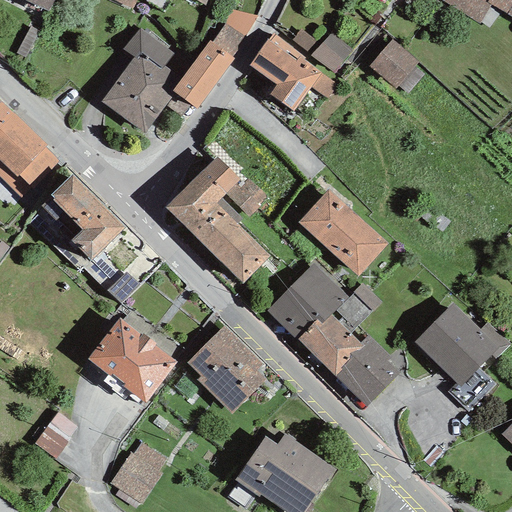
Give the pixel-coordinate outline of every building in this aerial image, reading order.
[(48,0),(16,0),(43,12),(48,0)] [(133,0),(102,0),(128,11),(133,0)] [(511,0),(439,0),(468,17),(477,0),(511,20),(511,0)] [(224,63),(252,19),(229,13),(204,47),(224,63)] [(167,56),(134,32),(118,52),(129,61),(95,104),(136,136),(166,97),(162,95),(167,89),(157,81),(163,74),(157,69),(167,56)] [(346,53),(326,38),(317,49),(296,33),(287,44),(328,76),(346,53)] [(204,47),(201,45),(167,89),(162,95),(166,97),(185,112),(224,63),(204,47)] [(386,45),(364,69),(385,88),(407,64),(386,45)] [(290,66),(262,46),(244,70),(269,88),(261,99),(285,116),(306,87),(325,101),(333,90),(293,61),(290,66)] [(38,159),(0,120),(0,175),(11,186),(38,159)] [(205,163),(155,211),(229,285),(256,259),(201,204),(224,182),(205,163)] [(107,231),(57,179),(38,198),(72,232),(61,242),(78,259),(107,231)] [(378,247),(321,196),(292,228),(349,279),(378,247)] [(344,301),(307,265),(260,313),(357,408),(389,375),(378,364),(383,358),(360,335),(353,342),(328,318),(344,301)] [(473,333),(447,307),(410,343),(454,388),(488,354),(491,357),(501,348),(480,327),(473,333)] [(167,367),(110,322),(78,363),(135,408),(167,367)] [(265,376),(220,331),(182,370),(194,381),(190,385),(224,418),(265,376)] [(72,430),(53,415),(30,445),(49,459),(72,430)] [(511,420),(498,434),(511,448),(511,420)] [(301,511),(329,473),(281,439),(272,453),(259,443),(231,483),(272,511),(301,511)] [(161,462),(137,445),(130,455),(127,453),(106,484),(137,505),(157,475),(154,472),(161,462)]
